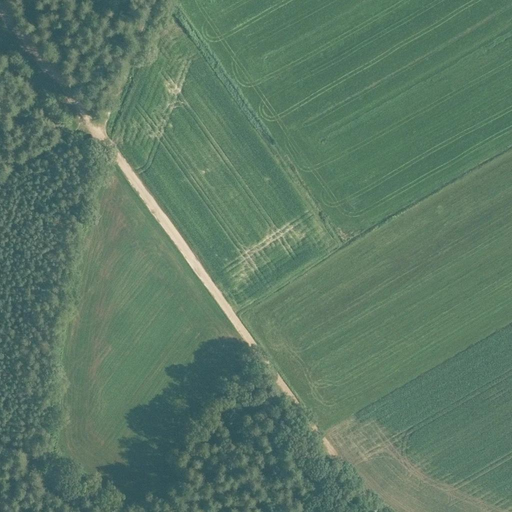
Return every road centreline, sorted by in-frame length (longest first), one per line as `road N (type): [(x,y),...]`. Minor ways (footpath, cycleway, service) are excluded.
road 1 (track): [(376,511),(94,131)]
road 2 (track): [(94,131),(154,0)]
